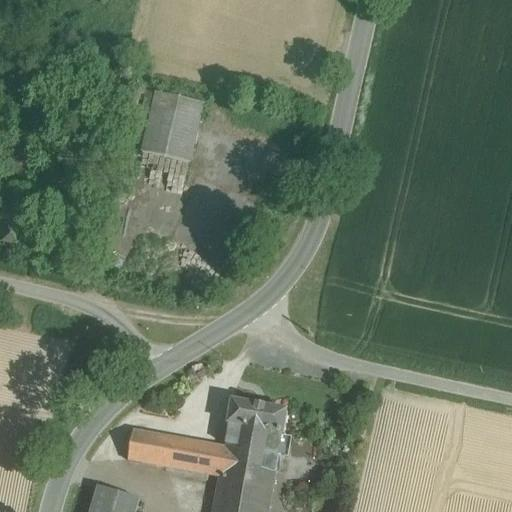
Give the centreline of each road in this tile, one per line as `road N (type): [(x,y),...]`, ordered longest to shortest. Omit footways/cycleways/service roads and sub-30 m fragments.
road 1 (tertiary): [(251,311),(287,280),(321,220),(370,0)]
road 2 (unclassified): [(511,399),(323,359),(251,311)]
road 3 (unclassified): [(168,366),(85,302),(0,283)]
road 4 (tertiary): [(52,511),(86,431),(168,366)]
road 5 (track): [(85,302),(193,325),(212,338)]
